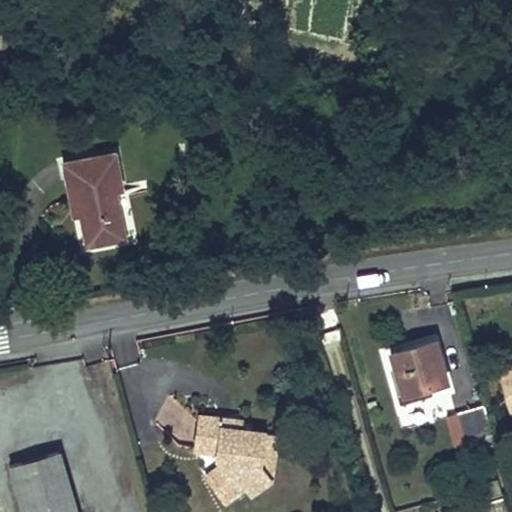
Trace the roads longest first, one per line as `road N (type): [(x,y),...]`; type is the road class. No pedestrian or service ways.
road 1 (tertiary): [(0,336),(511,260)]
road 2 (unknown): [(322,288),(382,511)]
road 3 (unknown): [(66,326),(127,511)]
